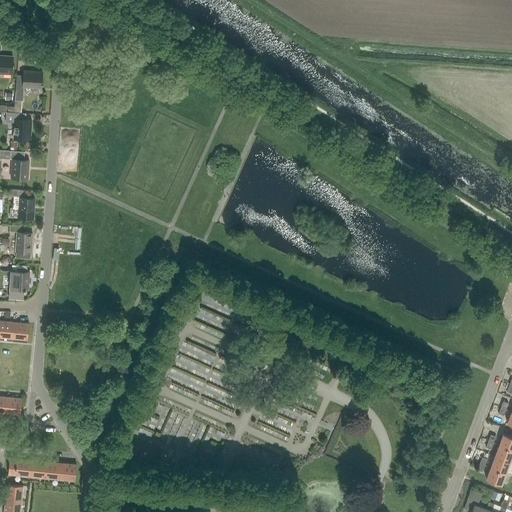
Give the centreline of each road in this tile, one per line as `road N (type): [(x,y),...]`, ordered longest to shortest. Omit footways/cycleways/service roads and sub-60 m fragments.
road 1 (track): [(511,171),(245,0)]
road 2 (unclassified): [(41,308),(58,76),(48,55),(0,30)]
road 3 (residential): [(444,511),(511,337)]
road 4 (unclassified): [(88,511),(87,464),(37,382)]
